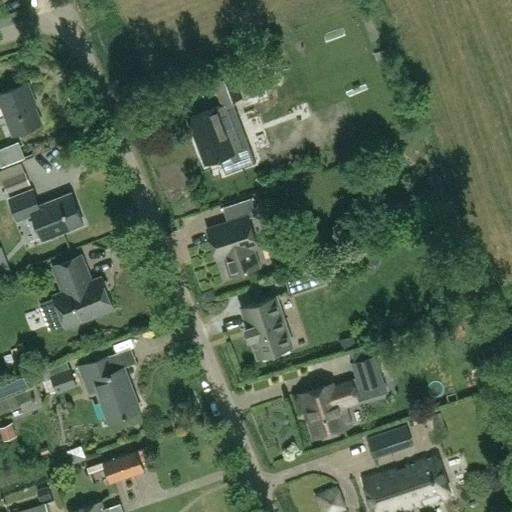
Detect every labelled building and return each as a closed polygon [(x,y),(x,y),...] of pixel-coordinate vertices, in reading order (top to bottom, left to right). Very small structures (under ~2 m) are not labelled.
[(248,71),(245,72),(237,75),(237,73),(212,83),(222,107),(246,98),(245,97),(256,93),(248,71)] [(34,100),(27,83),(0,94),(0,101),(14,136),(42,124),(33,101),(34,100)] [(217,108),(189,118),(206,164),(221,159),(226,173),(256,162),(239,114),(222,120),(217,108)] [(3,181),(8,194),(31,186),(26,173),(3,181)] [(33,190),(10,199),(18,222),(33,216),(43,241),(83,225),(71,194),(39,206),(33,190)] [(208,230),(218,260),(227,257),(233,276),(258,268),(252,249),(259,246),(250,217),(256,215),(252,200),(225,208),(230,223),(208,230)] [(82,255),(52,267),(62,293),(53,296),(66,328),(114,309),(101,277),(92,281),(82,255)] [(310,272),(285,281),(290,296),(315,287),(310,272)] [(293,345),(277,296),(243,308),(249,326),(246,327),(250,339),(253,338),(259,357),(293,345)] [(340,340),(343,351),(357,347),(354,337),(340,340)] [(109,356),(80,367),(90,394),(98,390),(109,420),(124,415),(125,417),(140,411),(124,368),(115,371),(109,356)] [(384,383),(375,356),(350,364),(360,391),(384,383)] [(69,365),(49,372),(58,393),(77,386),(69,365)] [(333,384),(301,394),(307,414),(309,414),(317,437),(347,427),(340,407),(356,402),(350,384),(335,389),(333,384)] [(433,441),(448,436),(440,412),(426,417),(433,441)] [(0,427),(0,432),(4,442),(17,437),(12,423),(0,427)] [(395,429),(369,438),(375,458),(402,449),(395,429)] [(137,451),(104,463),(111,482),(144,471),(137,451)] [(397,468),(363,480),(374,511),(400,511),(411,508),(410,505),(419,502),(420,505),(451,495),(437,455),(406,465),(408,468),(398,472),(397,468)] [(338,485),(314,495),(320,511),(340,511),(348,509),(338,485)] [(117,511),(127,511),(125,500),(116,501),(117,511)] [(109,511),(108,509),(104,511),(101,502),(73,511),(109,511)]
